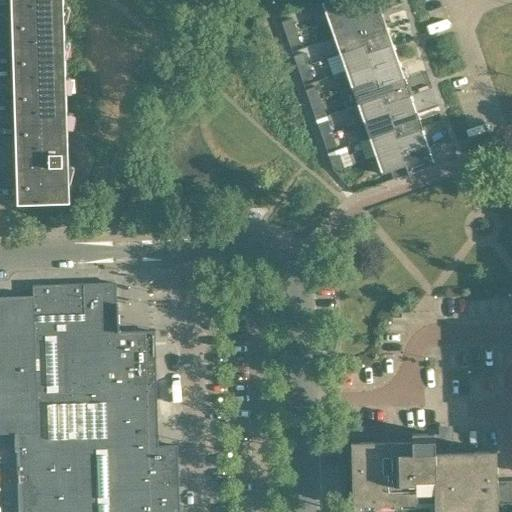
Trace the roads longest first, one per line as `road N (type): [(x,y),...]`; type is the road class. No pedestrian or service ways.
road 1 (residential): [(0,254),(266,247),(298,264),(302,400)]
road 2 (residential): [(511,335),(424,337),(407,377)]
road 3 (residential): [(498,128),(457,9)]
